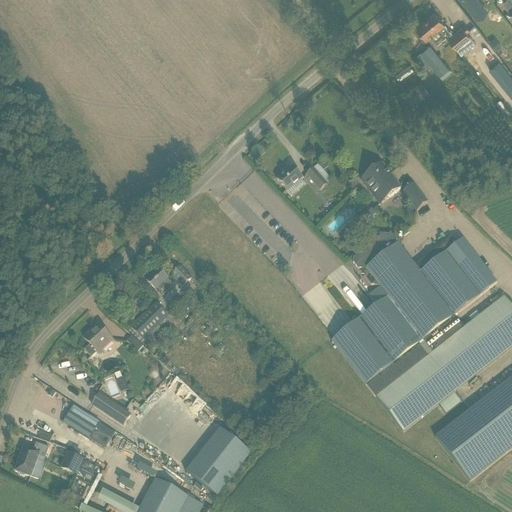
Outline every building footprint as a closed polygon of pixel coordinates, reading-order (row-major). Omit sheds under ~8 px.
[(459,0),(473,17),(483,8),(476,0),(459,0)] [(511,0),(506,0),(507,0),(503,3),(508,10),(508,11),(511,15),(511,0)] [(439,31),(443,37),(446,40),(455,51),(460,57),(475,45),(470,39),(469,39),(465,34),(469,31),(465,26),(452,36),(434,13),(427,19),(438,32),(439,31)] [(415,29),(425,41),(430,37),(435,44),(443,37),(439,31),(438,32),(427,19),(415,29)] [(494,39),(489,43),(495,51),(500,47),(494,39)] [(449,69),(430,46),(420,53),(415,57),(424,70),(431,65),(442,80),(449,75),(447,71),(449,69)] [(511,80),(499,62),(489,70),(511,100),(511,80)] [(423,86),(408,98),(413,105),(429,94),(423,86)] [(381,164),(361,180),(380,205),(400,189),(381,164)] [(276,179),(287,192),(302,179),(293,168),(288,172),(287,170),(276,179)] [(306,175),(320,191),(327,185),(313,169),(306,175)] [(429,203),(414,184),(402,193),(417,212),(429,203)] [(352,225),(358,232),(371,218),(375,214),(369,208),(365,212),(352,225)] [(369,296),(377,307),(360,321),(335,340),(332,342),(331,343),(365,386),(376,400),(402,433),(403,434),(437,408),(439,406),(445,415),(460,403),(454,395),(460,390),(511,348),(511,308),(504,298),(463,329),(454,318),(497,284),(463,240),(429,266),(423,259),(414,266),(401,249),(402,243),(399,242),(399,236),(393,235),(391,233),(389,235),(380,234),(379,238),(370,237),(370,244),(352,258),(352,261),(358,269),(362,269),(361,276),(364,276),(364,277),(371,286),(380,287),(369,296)] [(181,266),(171,276),(182,288),(192,279),(181,266)] [(174,286),(167,280),(158,270),(147,281),(156,290),(155,291),(162,298),(174,286)] [(143,341),(168,317),(155,304),(131,328),(143,341)] [(84,350),(91,358),(92,358),(97,353),(98,354),(113,341),(98,325),(84,339),(90,345),(84,350)] [(139,351),(143,346),(132,336),(127,342),(139,351)] [(511,378),(435,439),(469,483),(511,449),(511,378)] [(116,381),(121,394),(129,391),(124,379),(116,381)] [(137,420),(131,417),(99,395),(92,406),(130,431),(137,420)] [(142,408),(139,411),(143,414),(148,408),(144,405),(142,408)] [(73,407),(63,423),(89,440),(96,429),(111,439),(115,433),(99,423),(73,407)] [(199,456),(185,473),(217,498),(230,481),(251,454),(220,430),(199,456)] [(15,472),(19,473),(20,476),(24,477),(26,476),(30,477),(38,456),(45,459),(49,448),(36,444),(33,451),(24,448),(15,472)] [(83,462),(83,461),(69,454),(61,469),(76,476),(77,476),(83,462)] [(126,456),(122,464),(157,479),(159,473),(149,469),(152,462),(134,454),(132,458),(126,456)] [(77,476),(76,476),(74,479),(91,488),(96,478),(92,476),(96,468),(83,462),(77,476)] [(200,511),(204,505),(155,480),(138,511),(200,511)]
